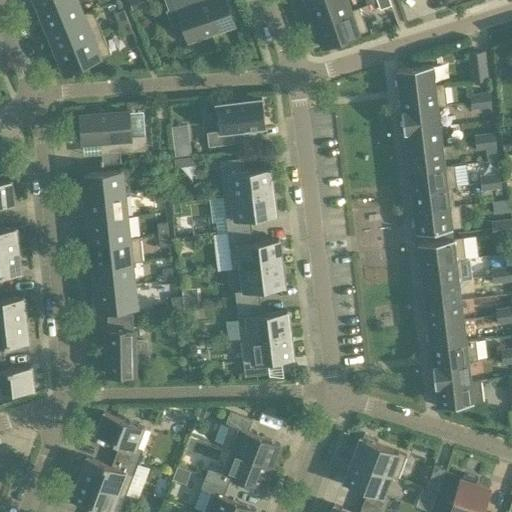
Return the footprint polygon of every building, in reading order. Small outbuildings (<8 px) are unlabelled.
[(82,13),(76,0),(56,0),(38,7),(47,29),(93,10),(93,9),(82,13)] [(225,0),(165,0),(168,9),(166,10),(171,24),(180,21),(187,41),(234,25),(225,0)] [(310,0),(307,1),(315,23),(359,7),(358,7),(349,10),(345,0),(310,0)] [(388,0),(379,0),(376,1),(379,8),(390,5),(388,0)] [(359,7),(315,23),(322,45),(367,30),(359,7)] [(114,13),(118,24),(128,20),(123,9),(114,13)] [(101,31),(93,10),(47,29),(55,50),(101,31)] [(128,20),(118,24),(123,35),(132,31),(128,20)] [(101,31),(55,50),(64,72),(99,57),(110,53),(101,31)] [(487,78),(484,50),(468,52),(471,80),(487,78)] [(395,68),(398,89),(444,83),(443,83),(434,84),(431,63),(395,68)] [(444,83),(398,89),(400,109),(446,104),(444,83)] [(479,92),(480,106),(490,105),(489,91),(479,92)] [(470,108),(480,106),(479,92),(468,94),(470,108)] [(232,141),(231,129),(265,125),(261,97),(216,103),(219,130),(207,132),(209,144),(232,141)] [(156,117),(168,116),(167,103),(155,104),(156,117)] [(446,104),(400,109),(403,130),(439,125),(437,105),(446,104)] [(78,122),(79,134),(82,134),(82,142),(100,140),(101,153),(147,149),(145,134),(129,135),(128,111),(80,115),(81,122),(78,122)] [(187,152),(186,122),(170,123),(172,152),(187,152)] [(439,125),(403,130),(405,150),(441,145),(439,125)] [(494,132),(484,133),(485,147),(496,146),(494,132)] [(475,148),(485,147),(484,133),(474,134),(475,148)] [(441,145),(405,150),(408,170),(453,165),(453,164),(444,165),(441,145)] [(222,196),(273,190),(270,166),(243,170),(242,157),(218,160),(222,196)] [(453,165),(408,170),(410,190),(456,185),(453,165)] [(85,197),(123,193),(120,169),(83,173),(85,197)] [(489,173),(490,187),(501,186),(499,172),(489,173)] [(480,189),(490,187),(489,173),(479,175),(480,189)] [(152,177),(153,189),(163,188),(162,176),(152,177)] [(0,179),(0,203),(13,202),(11,179),(0,179)] [(456,185),(410,190),(413,211),(458,205),(458,204),(454,205),(451,186),(456,185)] [(163,188),(153,189),(154,201),(164,200),(163,188)] [(222,196),(227,232),(251,229),(249,217),(275,213),(273,190),(222,196)] [(85,197),(88,219),(125,215),(123,193),(85,197)] [(458,205),(413,211),(415,232),(461,226),(458,205)] [(88,219),(90,242),(128,238),(128,237),(125,215),(88,219)] [(500,219),(502,233),(511,232),(511,230),(510,218),(500,219)] [(492,235),(502,233),(500,219),(490,220),(492,235)] [(157,223),(158,235),(168,234),(166,222),(157,223)] [(0,250),(18,249),(16,226),(0,228),(0,250)] [(227,232),(231,267),(281,261),(278,238),(252,241),(251,229),(227,232)] [(168,234),(158,235),(159,247),(169,246),(168,234)] [(90,242),(93,265),(130,261),(142,260),(140,236),(128,237),(128,238),(90,242)] [(417,242),(419,263),(465,257),(462,236),(417,242)] [(18,249),(0,250),(0,273),(20,271),(18,249)] [(465,257),(419,263),(422,283),(463,278),(460,258),(465,258),(465,257)] [(93,265),(95,287),(133,283),(130,261),(93,265)] [(234,291),(236,303),(259,300),(258,288),(284,285),(281,261),(231,267),(231,269),(239,268),(242,290),(234,291)] [(500,266),(502,280),(511,279),(510,265),(500,266)] [(492,282),(502,280),(500,266),(490,268),(492,282)] [(163,280),(173,279),(171,267),(161,268),(163,280)] [(422,283),(424,303),(460,299),(458,279),(463,279),(463,278),(422,283)] [(135,307),(133,283),(95,287),(97,311),(135,307)] [(172,308),(182,307),(181,295),(171,296),(172,308)] [(0,320),(25,318),(23,296),(0,297),(0,320)] [(424,303),(427,324),(463,319),(460,299),(424,303)] [(236,303),(240,339),(290,333),(287,309),(261,312),(259,300),(236,303)] [(497,322),(507,321),(505,307),(495,308),(497,322)] [(132,315),(107,315),(107,330),(106,330),(107,373),(114,373),(115,375),(126,375),(126,374),(134,374),(134,363),(146,362),(145,342),(133,343),(133,331),(132,331),(132,315)] [(25,318),(0,320),(0,355),(3,355),(2,343),(28,340),(25,318)] [(427,324),(429,344),(465,340),(463,319),(427,324)] [(293,356),(290,333),(240,339),(244,375),(268,372),(267,359),(293,356)] [(465,340),(429,344),(432,364),(468,360),(465,340)] [(502,363),(511,361),(510,347),(500,349),(502,363)] [(3,355),(0,355),(0,391),(33,388),(31,365),(4,368),(3,355)] [(468,360),(432,364),(434,384),(470,380),(468,360)] [(473,401),(470,380),(434,384),(437,405),(473,401)] [(232,449),(271,463),(279,442),(247,430),(252,419),(229,410),(225,422),(229,424),(221,445),(232,449)] [(115,453),(137,462),(142,450),(134,447),(143,426),(103,411),(95,432),(119,442),(115,453)] [(350,458),(398,476),(406,454),(374,442),(376,437),(364,432),(362,437),(359,436),(350,458)] [(209,463),(205,475),(227,484),(231,472),(263,484),(271,463),(232,449),(224,469),(209,463)] [(86,455),(78,476),(125,494),(137,462),(115,453),(111,465),(86,455)] [(367,490),(362,501),(385,510),(389,498),(382,495),(390,474),(397,477),(398,476),(350,458),(342,480),(367,490)] [(446,468),(433,464),(426,487),(438,491),(446,468)] [(492,511),(482,509),(489,485),(476,481),(477,476),(463,472),(462,477),(459,476),(452,502),(447,501),(443,511),(492,511)] [(211,491),(203,511),(205,511),(252,511),(254,507),(223,495),(227,484),(205,475),(200,487),(211,491)] [(95,507),(92,511),(118,511),(125,494),(78,476),(70,497),(95,507)] [(355,511),(333,503),(329,511),(383,511),(385,510),(362,501),(358,511),(355,511)]
